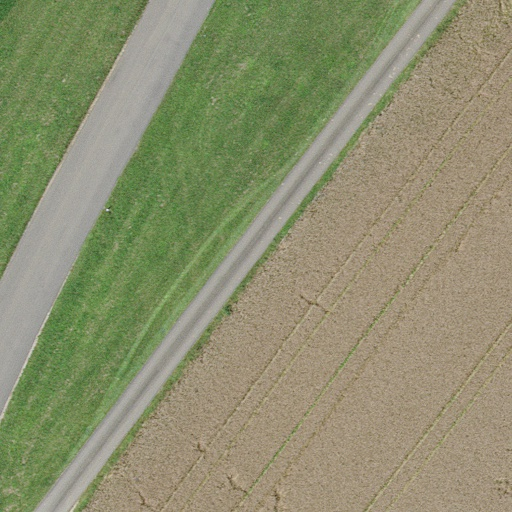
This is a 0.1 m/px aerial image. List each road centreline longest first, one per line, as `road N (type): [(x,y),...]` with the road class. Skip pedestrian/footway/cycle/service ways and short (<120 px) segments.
road 1 (unclassified): [(57,511),(452,0)]
road 2 (secondary): [(0,368),(43,265),(185,0)]
